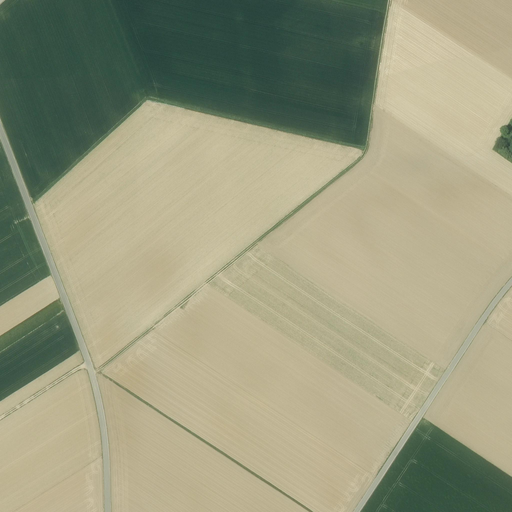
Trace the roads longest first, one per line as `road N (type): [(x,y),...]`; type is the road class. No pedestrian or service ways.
road 1 (unclassified): [(107,511),(92,372),(0,131)]
road 2 (track): [(367,150),(148,101),(29,206)]
road 3 (track): [(97,371),(367,150)]
road 4 (unclassified): [(356,511),(511,281)]
road 5 (track): [(307,511),(92,372)]
road 6 (track): [(388,0),(367,150)]
